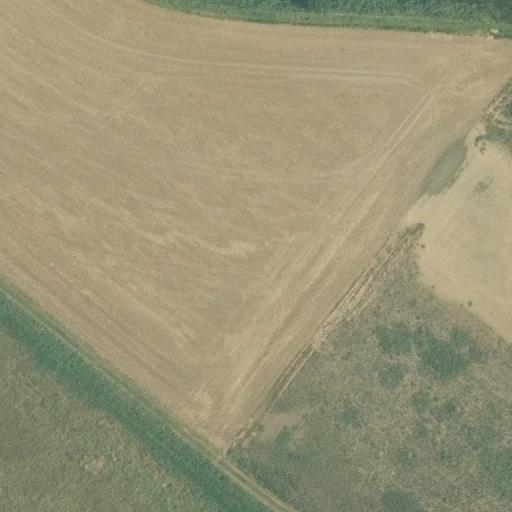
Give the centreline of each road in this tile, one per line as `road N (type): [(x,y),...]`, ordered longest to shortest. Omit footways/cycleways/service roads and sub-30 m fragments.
road 1 (track): [(137,0),(192,15),(511,42)]
road 2 (track): [(282,511),(0,285)]
